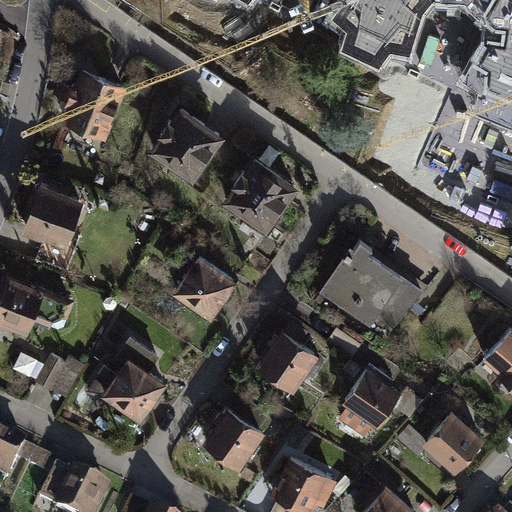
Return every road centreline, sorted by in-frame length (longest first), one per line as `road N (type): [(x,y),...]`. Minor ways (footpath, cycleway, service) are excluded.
road 1 (residential): [(344,174),(147,472)]
road 2 (residential): [(82,0),(344,174)]
road 3 (residential): [(344,174),(511,291)]
road 4 (residential): [(0,183),(29,94),(44,0)]
road 5 (residential): [(0,404),(147,472)]
